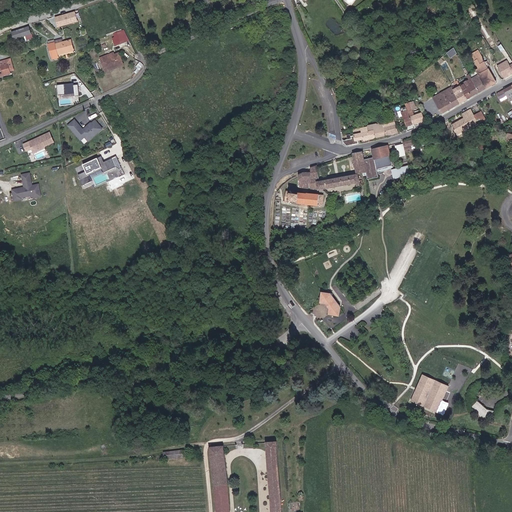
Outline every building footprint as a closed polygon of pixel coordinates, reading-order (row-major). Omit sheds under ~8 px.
[(75,11),(55,17),(58,27),(78,22),(75,11)] [(24,36),(32,33),(29,25),(21,28),(24,36)] [(24,36),(21,28),(13,32),(16,39),(24,36)] [(130,41),(127,34),(118,38),(120,43),(122,42),(123,44),(130,41)] [(72,41),(56,45),(55,43),(50,44),(54,59),(59,57),(59,54),(74,50),(72,41)] [(454,47),(447,52),(451,57),(458,52),(454,47)] [(102,57),(102,59),(106,69),(107,71),(115,68),(114,66),(124,62),(120,52),(115,54),(114,52),(102,57)] [(477,97),(476,94),(484,90),(491,86),(498,82),(483,57),(476,60),(483,72),(476,76),(467,80),(469,84),(465,86),(458,89),(457,86),(435,96),(445,114),(473,99),(477,97)] [(11,58),(0,60),(0,78),(11,76),(11,74),(15,73),(11,58)] [(496,65),(504,78),(511,73),(511,64),(510,65),(506,60),(496,65)] [(72,83),(57,85),(58,96),(74,94),(74,96),(79,95),(78,84),(72,85),(72,83)] [(411,120),(411,116),(414,114),(412,108),(410,109),(409,106),(405,108),(406,110),(403,111),(409,127),(415,124),(413,119),(411,120)] [(479,124),(478,118),(474,109),(465,114),(466,117),(453,124),(458,134),(471,128),(470,125),(471,125),(473,127),(479,124)] [(422,112),(416,114),(414,114),(411,116),(411,120),(413,119),(415,124),(425,120),(422,112)] [(478,118),(479,121),(481,125),(488,121),(483,112),(480,113),(478,114),(478,118)] [(380,135),(390,132),(387,123),(385,117),(374,119),(380,135)] [(89,141),(103,128),(95,120),(92,123),(91,123),(90,124),(90,125),(89,126),(87,126),(85,128),(85,130),(84,130),(74,119),(67,125),(78,137),(82,133),(86,137),(89,141)] [(349,133),(352,145),(362,143),(360,138),(367,136),(368,138),(380,135),(374,119),(355,125),(356,131),(349,133)] [(398,121),(387,123),(390,132),(401,130),(398,121)] [(43,146),(52,142),(48,132),(37,137),(38,138),(35,140),(33,139),(22,143),(25,150),(30,148),(32,147),(33,148),(37,150),(43,148),(43,146)] [(414,136),(404,139),(406,146),(414,144),(413,141),(416,140),(415,135),(414,136)] [(407,153),(405,146),(404,142),(397,144),(400,155),(407,153)] [(374,148),(377,156),(377,157),(379,157),(392,154),(389,144),(374,148)] [(363,151),(355,154),(358,176),(359,176),(367,174),(365,159),(363,151)] [(392,164),(394,163),(392,154),(379,157),(380,162),(378,163),(379,167),(392,164)] [(365,159),(367,174),(368,178),(381,175),(380,170),(379,167),(378,163),(377,157),(377,156),(365,159)] [(119,164),(115,157),(100,164),(98,159),(83,166),(87,173),(80,177),(84,184),(92,181),(89,175),(89,174),(88,173),(100,167),(101,169),(102,168),(103,171),(119,164)] [(394,167),(395,171),(411,167),(409,163),(394,167)] [(396,176),(412,172),(411,167),(395,171),(396,176)] [(318,183),(318,177),(319,170),(302,171),(301,187),(314,186),(314,183),(318,183)] [(39,184),(32,185),(30,173),(22,174),(24,186),(12,188),(14,199),(21,198),(21,196),(32,194),(33,197),(40,196),(39,184)] [(358,176),(322,182),(323,188),(328,187),(360,182),(359,176),(358,176)] [(296,188),(285,187),(284,202),(295,203),(295,200),(301,201),(301,204),(305,204),(306,201),(309,201),(309,203),(310,203),(310,205),(313,205),(313,202),(318,202),(318,205),(321,206),(321,202),(324,203),(324,194),(322,194),(322,191),(318,191),(318,193),(314,193),(314,190),(310,190),(310,193),(306,193),(306,190),(302,189),(302,192),(296,191),(296,188)] [(331,305),(333,307),(331,312),(333,314),(338,315),(341,313),(342,306),(340,304),(337,304),(337,301),(334,297),(332,297),(332,296),(332,295),(331,294),(331,293),(326,292),(323,294),(322,300),(324,302),(329,302),(331,305)] [(447,386),(422,375),(411,401),(436,412),(447,386)] [(491,422),(494,411),(487,409),(477,400),(470,406),(484,420),(491,422)] [(273,511),(284,511),(281,441),(271,442),(273,511)] [(227,445),(211,446),(211,448),(212,459),(214,486),(231,485),(227,445)] [(183,457),(183,450),(163,450),(164,455),(169,455),(169,458),(183,457)] [(233,511),(232,499),(216,500),(216,511),(233,511)]
